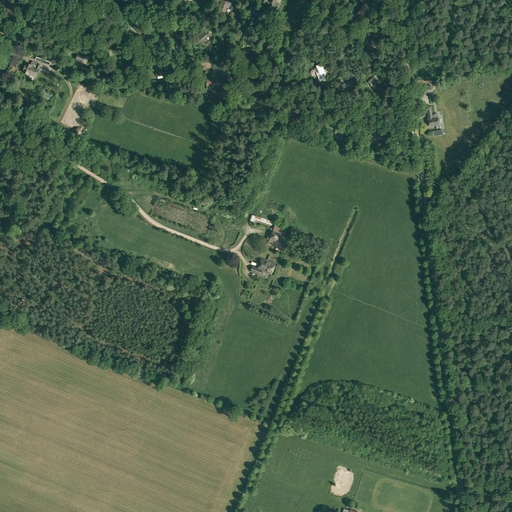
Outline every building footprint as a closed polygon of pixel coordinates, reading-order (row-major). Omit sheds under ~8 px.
[(217,9),(223,12),(225,7),(227,7),(229,2),(222,0),(218,0),(218,2),(219,3),(217,9)] [(80,19),(77,28),(86,30),(88,24),(84,23),(84,20),(80,19)] [(144,31),(137,24),(134,28),(141,34),(144,31)] [(177,34),(179,34),(180,26),(168,25),(168,31),(177,31),(177,34)] [(207,29),(206,30),(205,33),(203,33),(201,34),(200,37),(202,39),(205,40),(205,41),(205,42),(207,42),(208,42),(208,40),(207,39),(206,39),(207,38),(208,34),(209,33),(209,30),(209,29),(207,29)] [(371,47),(373,49),(376,47),(371,39),(368,41),(367,40),(364,43),(366,46),(367,45),(370,48),(371,47)] [(35,60),(49,65),(51,59),(37,54),(35,60)] [(75,60),(82,63),(83,59),(86,60),(88,56),(85,55),(84,57),(77,54),(75,60)] [(281,65),(288,66),(288,63),(290,63),(291,57),(287,56),(286,60),(282,59),(281,65)] [(28,74),(36,77),(39,68),(40,65),(37,63),(35,67),(35,66),(35,65),(32,64),(32,65),(26,62),(22,72),(28,75),(28,74)] [(318,78),(319,81),(324,79),(322,75),(325,73),(321,64),(316,66),(319,72),(316,73),(318,77),(318,78)] [(369,80),(373,85),(377,82),(379,84),(383,80),(381,78),(378,80),(374,76),(369,80)] [(427,118),(429,127),(439,125),(438,117),(437,117),(437,114),(434,114),(434,115),(432,115),(431,106),(423,107),(424,111),(427,111),(428,118),(427,118)] [(299,112),(286,112),(286,120),(299,120),(299,112)] [(334,134),(342,137),(344,131),(336,128),(334,134)] [(382,147),(372,144),(371,147),(374,148),(372,152),(380,154),(382,147)] [(272,224),(273,221),(262,217),(262,219),(253,215),(251,220),(264,225),(265,222),(272,224)] [(268,243),(280,248),(287,230),(275,225),(268,243)] [(250,272),(260,275),(262,271),(271,275),(272,272),(273,272),(275,265),(276,263),(261,258),(261,260),(260,260),(257,267),(252,265),(250,272)]
